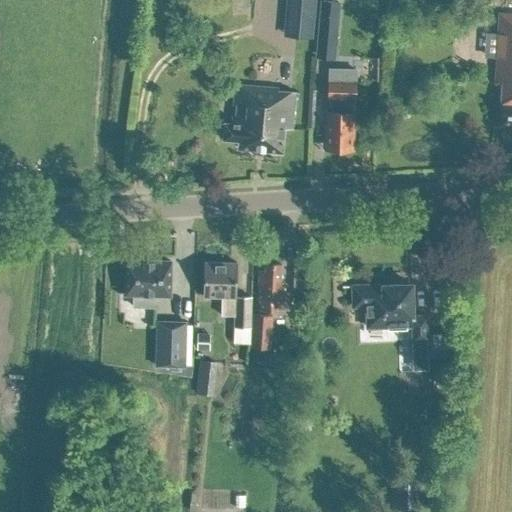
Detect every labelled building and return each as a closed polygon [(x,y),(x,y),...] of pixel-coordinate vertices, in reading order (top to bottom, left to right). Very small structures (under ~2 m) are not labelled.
[(315,0),(289,0),(287,22),(313,24),(315,0)] [(340,1),(333,0),(319,0),(314,57),(335,59),(340,1)] [(511,12),(498,12),(497,32),(495,57),(494,81),(501,81),(499,124),(511,124),(511,12)] [(495,57),(497,32),(485,32),(484,57),(495,57)] [(377,58),(361,57),(361,82),(376,82),(377,58)] [(325,111),(324,143),(330,143),(330,150),(346,151),(346,143),(352,144),(353,112),(353,98),(355,98),(356,69),(327,68),(327,98),(328,98),(328,111),(325,111)] [(291,128),(294,95),(294,92),(277,90),(277,87),(234,84),(231,122),(223,121),(222,138),(238,139),(237,146),(281,150),(283,127),(291,128)] [(306,248),(299,248),(298,263),(294,262),(292,287),(304,288),(306,248)] [(169,294),(170,260),(125,258),(124,292),(132,293),(132,305),(153,306),(153,293),(169,294)] [(250,326),(250,296),(235,295),(236,261),(203,260),(202,295),(221,296),(221,314),(234,314),(234,325),(250,326)] [(278,300),(280,263),(264,262),(264,270),(258,270),(257,300),(258,300),(257,307),(268,308),(267,312),(281,313),(282,300),(278,300)] [(410,283),(352,285),(353,305),(366,305),(367,325),(411,324),(412,340),(427,339),(426,314),(411,315),(410,283)] [(269,347),(272,314),(253,313),(251,345),(269,347)] [(183,365),(185,321),(156,320),(155,364),(183,365)] [(212,394),(216,361),(199,359),(195,392),(212,394)] [(417,508),(417,472),(396,472),(396,508),(417,508)] [(191,493),(189,511),(195,511),(198,493),(191,493)]
